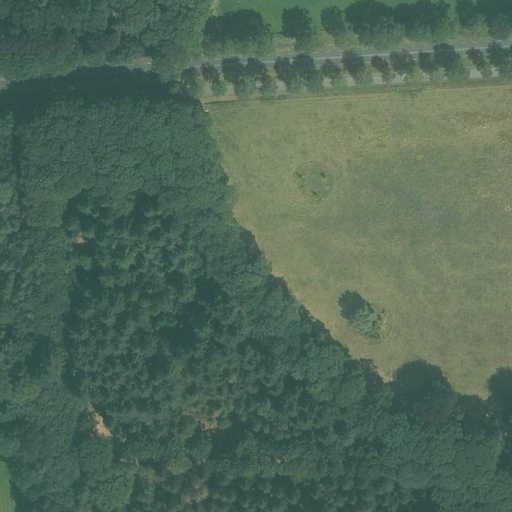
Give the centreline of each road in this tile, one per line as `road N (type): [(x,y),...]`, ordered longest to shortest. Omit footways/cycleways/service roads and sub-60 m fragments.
road 1 (track): [(155,96),(169,146),(218,244),(277,320),(446,457)]
road 2 (track): [(75,511),(75,455),(446,457)]
road 3 (primary): [(152,68),(511,44)]
road 4 (unclassified): [(155,96),(511,71)]
road 5 (track): [(51,102),(49,170),(75,455)]
